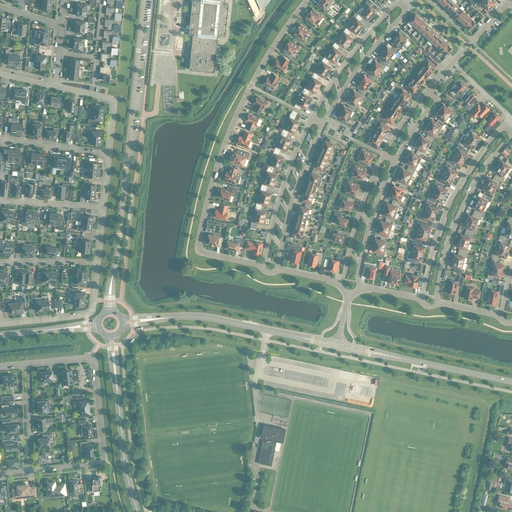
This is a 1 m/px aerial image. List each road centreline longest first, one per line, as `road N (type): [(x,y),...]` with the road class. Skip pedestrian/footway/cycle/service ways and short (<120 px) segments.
road 1 (residential): [(307,0),(230,128),(197,247),(263,266)]
road 2 (tertiary): [(110,288),(143,0)]
road 3 (residential): [(30,470),(105,462),(93,358),(28,364)]
road 4 (residential): [(509,116),(451,194),(422,300)]
road 5 (residential): [(434,303),(452,227),(511,133)]
road 6 (residential): [(313,116),(291,163),(263,266)]
road 7 (secondary): [(150,319),(199,317),(305,338)]
road 8 (residential): [(278,270),(291,205),(323,125)]
road 9 (secondary): [(137,511),(113,364)]
road 10 (residential): [(323,125),(405,12),(402,5)]
road 11 (residential): [(96,260),(88,315),(0,324)]
road 12 (residential): [(402,5),(360,43),(313,116)]
road 13 (secondary): [(377,354),(511,382)]
road 14 (residential): [(383,155),(340,282)]
road 15 (residential): [(361,286),(369,225),(394,160)]
